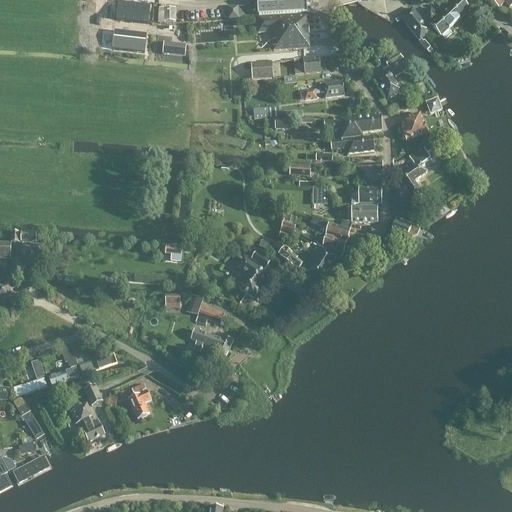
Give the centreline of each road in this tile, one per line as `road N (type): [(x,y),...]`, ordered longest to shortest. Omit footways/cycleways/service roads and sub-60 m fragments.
road 1 (residential): [(321,5),(386,121),(383,219),(370,244),(233,363)]
road 2 (unclassified): [(82,511),(162,498),(304,511)]
road 3 (unclassified): [(196,393),(104,335),(80,333)]
